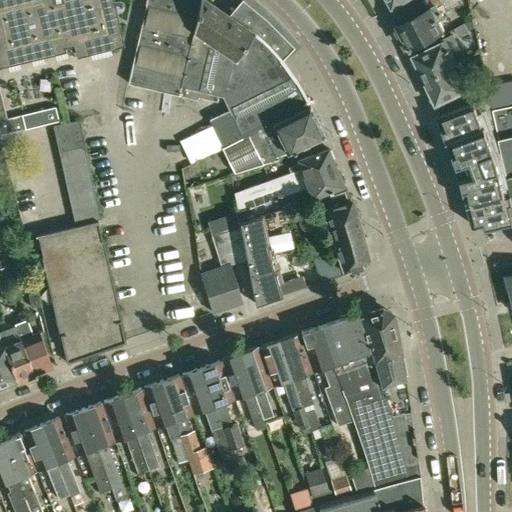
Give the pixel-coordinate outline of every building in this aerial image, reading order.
[(56,0),(53,1),(53,0),(0,0),(0,64),(65,49),(64,45),(73,42),(75,53),(122,42),(123,42),(116,10),(112,11),(111,6),(115,5),(113,0),(56,0)] [(222,144),(308,101),(302,92),(297,83),(296,80),(294,81),(280,61),(280,59),(273,51),(266,43),(259,37),(254,32),(231,17),(229,15),(206,0),(146,0),(128,82),(181,94),(197,99),(197,96),(217,100),(218,95),(221,96),(228,110),(209,119),(222,144)] [(251,0),(237,0),(232,6),(255,23),(282,54),(295,41),(251,0)] [(401,28),(397,30),(406,48),(410,46),(412,49),(445,31),(438,19),(443,16),(442,13),(459,4),(457,1),(459,0),(428,0),(433,7),(399,25),(401,28)] [(464,23),(454,29),(458,36),(468,31),(464,23)] [(415,56),(425,77),(454,63),(457,62),(452,51),(459,48),(453,35),(432,45),(433,47),(415,56)] [(454,63),(425,77),(421,79),(433,105),(451,96),(471,87),(464,72),(459,74),(454,63)] [(511,82),(489,87),(491,97),(494,109),(511,185),(511,82)] [(4,109),(0,92),(0,134),(10,132),(6,118),(4,109)] [(511,185),(494,109),(491,97),(457,108),(438,115),(439,117),(443,115),(448,128),(445,129),(444,127),(443,128),(448,142),(455,139),(460,152),(456,153),(455,152),(454,152),(464,177),(463,178),(466,192),(467,192),(467,190),(470,189),(473,202),(469,204),(474,226),(493,222),(494,227),(511,222),(511,185)] [(275,156),(291,151),(325,137),(309,105),(273,122),(221,148),(234,173),(276,160),(275,156)] [(77,120),(51,126),(54,139),(80,133),(77,120)] [(80,133),(54,139),(57,152),(83,145),(80,133)] [(83,145),(57,152),(61,165),(86,159),(83,145)] [(337,166),(337,165),(335,166),(333,161),(334,158),(331,151),(328,149),(327,148),(298,158),(302,168),(277,176),(233,193),(236,201),(337,166)] [(86,159),(61,165),(64,181),(90,174),(86,159)] [(311,196),(327,191),(343,185),(342,184),(343,181),(340,174),(337,172),(335,167),(337,166),(236,201),(238,211),(308,186),(311,196)] [(90,174),(64,181),(68,195),(93,188),(90,174)] [(93,188),(68,195),(71,209),(97,203),(93,188)] [(364,263),(367,257),(360,231),(355,214),(354,211),(355,208),(353,203),(351,201),(346,188),(318,197),(342,270),(360,264),(364,263)] [(97,203),(71,209),(75,225),(96,220),(101,219),(97,203)] [(239,223),(240,225),(246,258),(255,304),(282,295),(276,276),(270,256),(261,216),(239,223)] [(96,220),(75,225),(35,235),(66,362),(126,342),(96,220)] [(230,263),(246,258),(240,225),(210,235),(221,266),(200,273),(214,312),(243,302),(230,263)] [(0,289),(1,294),(12,291),(0,240),(0,289)] [(313,259),(320,281),(321,282),(341,276),(333,252),(313,259)] [(30,307),(39,305),(37,292),(27,294),(30,307)] [(369,350),(358,354),(365,376),(357,379),(359,387),(353,389),(352,386),(341,389),(351,418),(369,469),(376,487),(387,484),(407,479),(420,475),(418,462),(414,438),(413,429),(409,401),(402,368),(391,316),(378,308),(357,315),(369,350)] [(358,354),(369,350),(357,315),(353,316),(352,314),(336,319),(357,379),(365,376),(358,354)] [(21,339),(35,374),(53,367),(39,332),(32,335),(26,319),(13,324),(19,340),(21,339)] [(352,386),(353,389),(359,387),(357,379),(336,319),(317,325),(332,363),(341,389),(352,386)] [(0,337),(3,346),(16,378),(17,381),(35,374),(21,339),(19,340),(13,324),(0,329),(0,337)] [(317,325),(301,331),(314,369),(321,367),(328,387),(324,389),(336,423),(351,418),(341,389),(332,363),(317,325)] [(297,332),(277,339),(301,406),(312,403),(302,373),(310,370),(297,332)] [(0,337),(0,384),(6,382),(7,384),(12,382),(13,379),(16,378),(3,346),(0,337)] [(277,339),(260,345),(273,384),(282,381),(292,410),(297,425),(306,422),(303,413),(301,406),(277,339)] [(262,419),(263,418),(272,415),(262,387),(270,385),(257,347),(239,353),(262,419)] [(265,426),(263,418),(262,419),(239,353),(222,358),(235,397),(243,394),(250,415),(255,430),(265,426)] [(200,366),(229,449),(244,444),(237,423),(232,425),(230,419),(223,401),(232,398),(218,360),(200,366)] [(200,366),(182,372),(195,411),(203,408),(209,426),(218,452),(229,449),(200,366)] [(177,374),(160,380),(180,437),(181,440),(188,459),(192,473),(212,467),(206,445),(199,447),(194,432),(191,433),(184,415),(192,412),(177,374)] [(180,437),(160,380),(144,386),(158,423),(163,422),(170,440),(180,437)] [(140,387),(122,394),(149,469),(159,466),(152,446),(145,428),(154,425),(140,387)] [(122,394),(103,400),(117,438),(125,435),(131,453),(138,473),(149,469),(122,394)] [(100,401),(82,408),(111,488),(114,497),(124,493),(106,442),(114,439),(100,401)] [(82,408),(65,414),(79,452),(86,449),(92,467),(100,492),(111,488),(82,408)] [(314,409),(303,413),(306,422),(308,421),(311,430),(320,427),(314,409)] [(73,454),(58,417),(40,424),(68,495),(69,497),(80,493),(66,457),(73,454)] [(68,495),(40,424),(24,430),(39,468),(46,465),(53,483),(59,498),(68,495)] [(20,431),(1,439),(29,511),(42,511),(35,493),(27,473),(35,469),(20,431)] [(29,511),(1,439),(0,439),(0,483),(6,481),(11,491),(8,492),(16,511),(29,511)] [(181,440),(171,444),(178,463),(188,459),(181,440)] [(329,490),(322,467),(304,473),(310,494),(313,505),(333,499),(330,490),(329,490)] [(352,475),(359,492),(376,487),(369,469),(352,475)] [(424,511),(423,502),(420,475),(407,479),(387,484),(376,487),(359,492),(294,511),(424,511)] [(336,497),(351,493),(346,475),(331,479),(336,497)]
